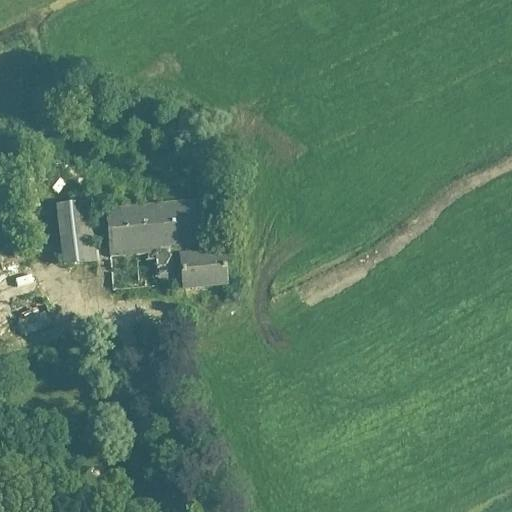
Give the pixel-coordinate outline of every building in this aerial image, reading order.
[(35,188),(31,169),(14,172),(24,214),(32,212),(32,210),(39,208),(35,188)] [(182,291),(225,287),(222,255),(181,259),(180,249),(212,246),(209,203),(104,212),(109,266),(119,265),(118,259),(153,256),(155,271),(180,269),(182,291)] [(90,210),(57,211),(59,273),(92,272),(90,210)] [(0,346),(49,332),(28,264),(16,268),(12,254),(0,257),(0,346)] [(128,511),(177,511),(166,488),(127,508),(128,511)]
